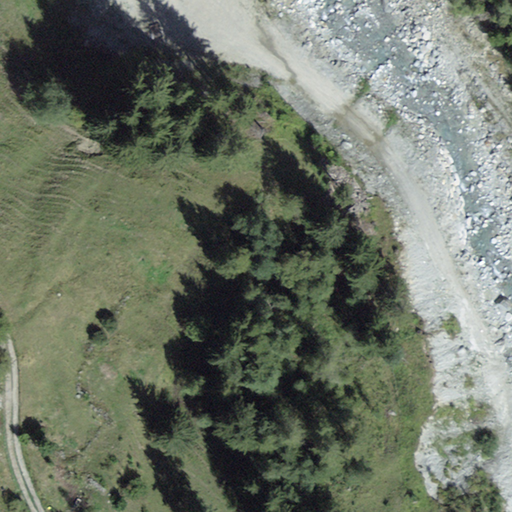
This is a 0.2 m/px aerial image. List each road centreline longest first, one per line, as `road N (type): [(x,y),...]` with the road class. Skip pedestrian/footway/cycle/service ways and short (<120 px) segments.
road 1 (track): [(38,511),(14,437),(17,346),(0,325)]
road 2 (track): [(428,0),(511,108)]
